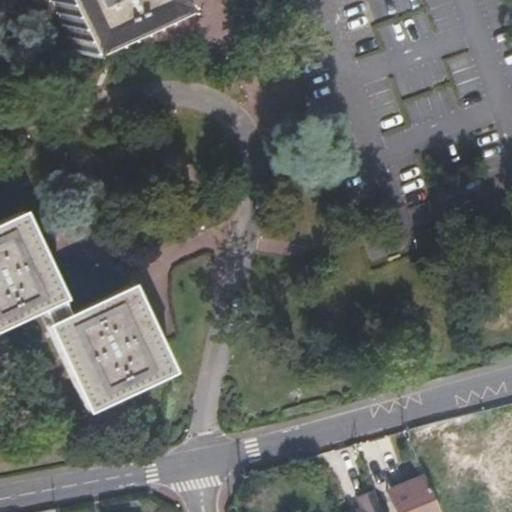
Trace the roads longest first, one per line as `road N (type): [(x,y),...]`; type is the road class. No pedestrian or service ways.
road 1 (residential): [(196,462),(511,380)]
road 2 (residential): [(0,498),(196,462)]
